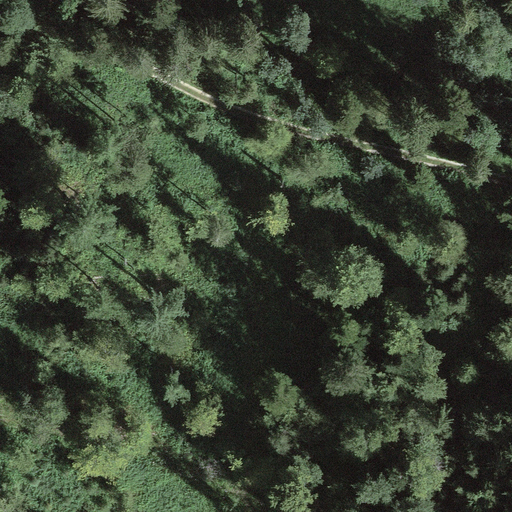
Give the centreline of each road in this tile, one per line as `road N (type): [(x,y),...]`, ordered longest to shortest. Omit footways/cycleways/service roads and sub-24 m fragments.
road 1 (track): [(511,188),(169,70),(0,25)]
road 2 (track): [(0,424),(56,421),(152,451),(242,511)]
